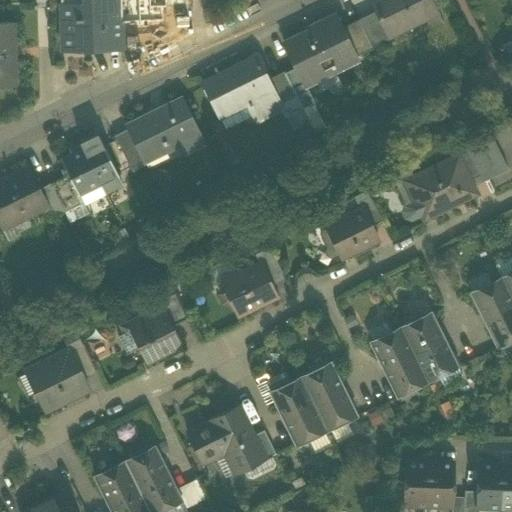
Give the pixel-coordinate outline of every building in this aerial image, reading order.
[(105,21),(120,21),(119,0),(60,0),(62,51),(95,50),(94,44),(106,43),(105,21)] [(119,0),(120,21),(134,20),(134,21),(179,20),(178,0),(119,0)] [(184,0),(178,0),(179,20),(191,19),(190,0),(184,0)] [(369,0),(375,11),(388,36),(437,12),(431,0),(369,0)] [(375,11),(359,19),(373,48),(389,40),(388,36),(375,11)] [(296,68),(303,82),(355,56),(341,28),(336,17),(283,43),(296,68)] [(355,56),(373,48),(359,19),(341,28),(355,56)] [(120,21),(120,29),(133,28),(134,21),(134,20),(120,21)] [(106,43),(106,46),(121,46),(120,29),(120,21),(105,21),(106,43)] [(0,86),(13,86),(12,43),(14,43),(14,22),(0,22),(0,86)] [(247,103),(256,123),(282,110),(283,110),(268,80),(256,56),(202,82),(219,117),(247,103)] [(296,68),(285,73),(302,109),(314,103),(312,97),(310,98),(303,82),(296,68)] [(285,118),(302,109),(285,73),(284,71),(268,80),(283,110),(282,110),(285,118)] [(127,130),(143,162),(168,150),(164,141),(178,134),(187,153),(206,144),(183,96),(147,114),(148,116),(126,127),(127,130)] [(114,136),(130,168),(143,162),(127,130),(114,136)] [(98,133),(81,141),(84,148),(101,140),(98,133)] [(467,150),(472,160),(497,148),(492,137),(467,150)] [(74,186),(79,195),(91,189),(88,183),(115,170),(101,140),(84,148),(81,141),(68,148),(71,153),(60,159),(65,168),(74,186)] [(468,179),(478,173),(477,171),(472,160),(467,150),(466,147),(454,153),(456,157),(457,156),(468,179)] [(472,160),(477,171),(502,159),(497,148),(472,160)] [(413,217),(413,218),(422,213),(424,217),(474,193),(468,179),(457,156),(456,157),(411,179),(407,171),(394,178),(407,205),(407,206),(405,211),(408,216),(413,218),(413,217)] [(508,169),(502,159),(477,171),(478,173),(482,182),(508,170),(508,169)] [(0,181),(0,226),(1,228),(42,208),(48,205),(39,188),(29,167),(0,181)] [(60,170),(64,176),(65,175),(71,188),(74,186),(65,168),(60,170)] [(106,192),(121,185),(122,184),(115,170),(88,183),(91,189),(79,195),(83,203),(84,203),(107,193),(106,192)] [(64,176),(50,183),(64,212),(79,204),(71,188),(65,175),(64,176)] [(48,220),(64,212),(50,183),(39,188),(48,205),(42,208),(48,220)] [(362,208),(371,227),(382,221),(369,195),(357,201),(361,208),(362,208)] [(64,212),(70,223),(89,213),(84,203),(83,203),(79,204),(64,212)] [(326,225),(342,257),(378,240),(371,227),(362,208),(361,208),(326,225)] [(260,262),(271,286),(285,279),(270,246),(254,254),(259,263),(260,262)] [(232,302),(238,315),(276,296),(271,286),(260,262),(259,263),(232,276),(235,281),(224,286),(221,288),(219,293),(223,302),(229,304),(232,302)] [(511,271),(470,292),(497,346),(511,338),(511,271)] [(221,281),(224,286),(235,281),(232,276),(221,281)] [(155,295),(158,300),(175,291),(172,286),(155,295)] [(165,311),(172,326),(188,318),(175,291),(158,300),(164,312),(165,311)] [(130,328),(130,330),(139,347),(146,361),(181,344),(172,326),(165,311),(164,312),(141,323),(130,328)] [(396,396),(438,375),(457,365),(431,311),(370,341),(396,396)] [(120,325),(124,333),(130,330),(130,328),(141,323),(138,317),(120,325)] [(127,354),(139,347),(130,330),(124,333),(118,336),(127,354)] [(69,350),(83,376),(84,376),(95,370),(79,338),(66,345),(68,350),(69,350)] [(32,373),(49,407),(88,388),(84,378),(83,376),(69,350),(68,350),(58,356),(60,360),(32,373)] [(274,402),(296,445),(308,439),(326,430),(357,415),(330,361),(293,380),(269,391),(274,402)] [(461,375),(457,365),(438,375),(443,384),(461,375)] [(269,391),(293,380),(288,370),(258,385),(267,405),(274,402),(269,391)] [(236,470),(237,472),(243,469),(264,458),(253,435),(237,404),(236,405),(239,412),(226,418),(223,411),(208,419),(209,421),(187,432),(201,462),(217,454),(224,451),(229,448),(239,468),(236,470)] [(236,405),(223,411),(226,418),(239,412),(236,405)] [(253,435),(264,458),(271,455),(275,453),(263,429),(253,435)] [(326,430),(308,439),(315,453),(333,444),(326,430)] [(111,511),(156,511),(181,499),(176,489),(155,445),(94,476),(111,511)] [(229,448),(224,451),(235,473),(237,472),(236,470),(239,468),(229,448)] [(227,477),(235,473),(224,451),(217,454),(227,477)] [(274,468),(275,462),(271,455),(264,458),(243,469),(247,477),(253,478),(274,468)] [(404,505),(428,505),(429,461),(405,461),(404,505)] [(453,462),(429,461),(428,505),(452,506),(453,462)] [(476,507),(500,507),(501,464),(477,463),(476,507)] [(511,464),(501,464),(500,507),(511,507),(511,464)] [(181,499),(185,507),(205,498),(206,498),(196,479),(176,489),(181,499)] [(295,506),(316,506),(316,494),(311,484),(295,492),(290,494),(295,506)] [(464,490),(464,497),(463,511),(475,511),(476,491),(464,490)] [(73,511),(63,491),(41,502),(46,511),(73,511)] [(463,511),(464,497),(452,496),(451,511),(463,511)] [(181,499),(156,511),(182,511),(187,510),(185,507),(181,499)] [(46,511),(41,502),(21,511),(46,511)]
